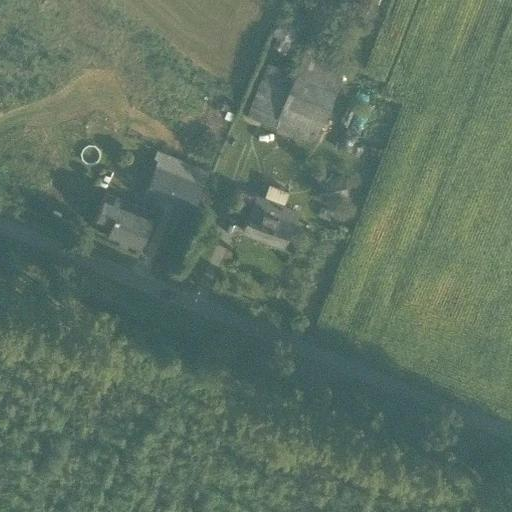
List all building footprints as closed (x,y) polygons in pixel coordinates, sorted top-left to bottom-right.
[(298,24),(303,14),(287,5),(281,16),(298,24)] [(276,15),(269,33),(288,40),(295,23),(276,15)] [(248,117),(274,129),(314,146),(352,59),(312,42),(298,77),(271,65),(248,117)] [(163,147),(143,190),(189,210),(208,167),(163,147)] [(342,174),(316,180),(320,200),(347,194),(342,174)] [(245,215),(239,230),(282,247),(298,207),(284,202),(288,189),(266,181),(261,193),(239,184),(229,209),(245,215)] [(91,219),(109,226),(105,235),(140,249),(154,214),(119,200),(101,193),(91,219)]
